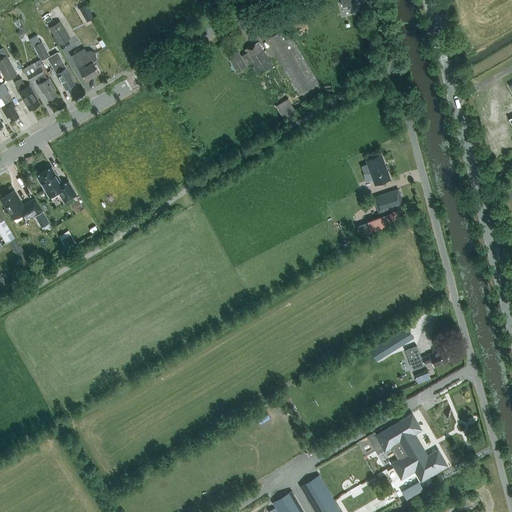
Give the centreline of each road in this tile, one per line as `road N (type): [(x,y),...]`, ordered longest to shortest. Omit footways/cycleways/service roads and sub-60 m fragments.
road 1 (unclassified): [(376,0),(511,511)]
road 2 (tertiary): [(511,335),(429,0)]
road 3 (tertiary): [(0,161),(149,72),(247,0)]
